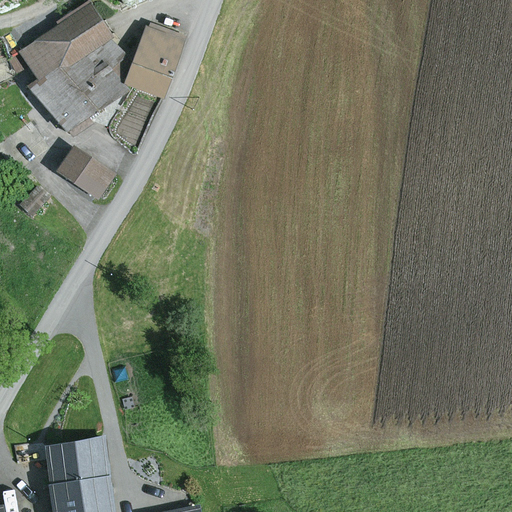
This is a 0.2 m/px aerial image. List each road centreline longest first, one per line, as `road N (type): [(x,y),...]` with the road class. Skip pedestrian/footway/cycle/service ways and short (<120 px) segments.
road 1 (tertiary): [(0,403),(140,169),(214,0)]
road 2 (track): [(131,511),(89,336),(63,296)]
